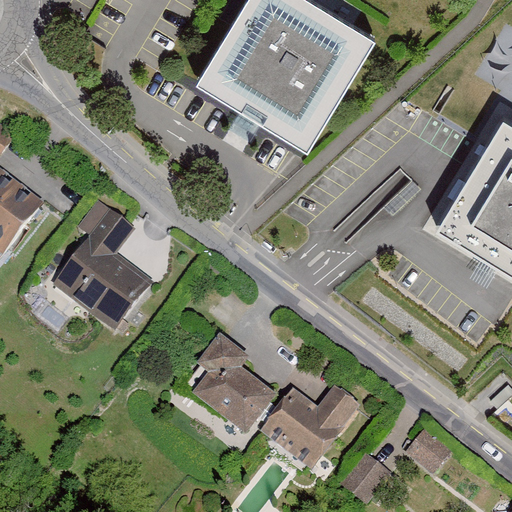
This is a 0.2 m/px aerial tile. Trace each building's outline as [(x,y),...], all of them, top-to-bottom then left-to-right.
[(375,34),(319,0),(245,0),(199,76),(308,143),(375,34)] [(511,116),(507,113),(440,222),(511,265),(511,116)] [(0,123),(0,156),(16,136),(0,123)] [(0,170),(0,254),(1,255),(41,204),(0,170)] [(93,236),(55,286),(116,332),(152,284),(116,256),(135,232),(99,205),(83,228),(93,236)] [(213,375),(197,396),(247,435),(276,398),(242,371),(250,361),(222,339),(201,366),(213,375)] [(362,408),(339,390),(321,414),(293,393),(262,434),(313,473),(362,408)] [(409,455),(435,475),(450,455),(425,435),(409,455)] [(366,454),(343,488),(368,505),(392,471),(366,454)] [(511,511),(511,495),(502,511),(511,511)]
